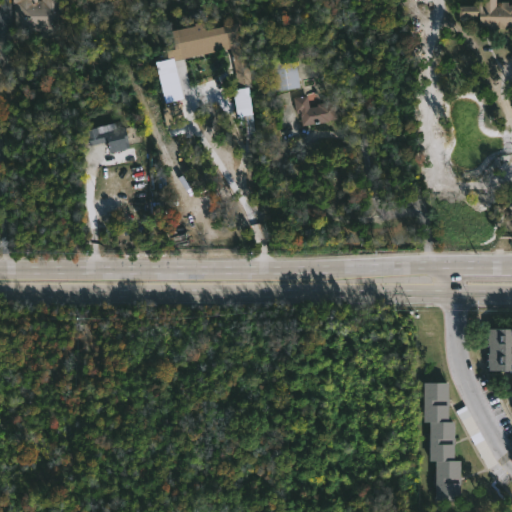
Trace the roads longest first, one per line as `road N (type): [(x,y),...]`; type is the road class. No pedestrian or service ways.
road 1 (primary): [(511,263),(0,263)]
road 2 (primary): [(0,290),(511,290)]
road 3 (residential): [(450,263),(464,378),(511,468)]
